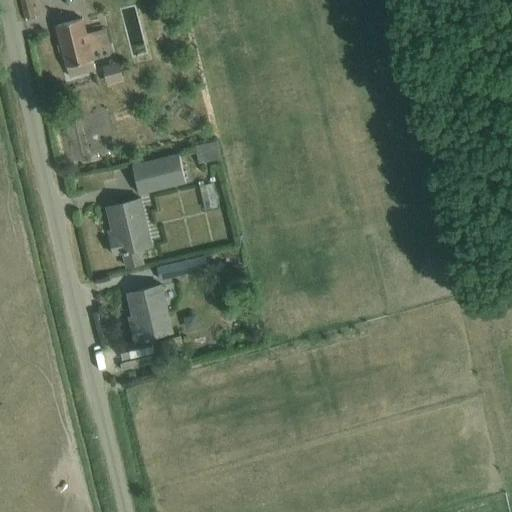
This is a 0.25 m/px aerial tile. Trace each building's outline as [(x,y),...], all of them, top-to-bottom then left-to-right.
[(19,0),(26,20),(37,17),(32,0),(19,0)] [(83,20),(57,26),(69,76),(95,70),(87,36),(83,20)] [(122,57),(106,61),(111,81),(128,76),(122,57)] [(200,142),(204,159),(224,155),(220,137),(200,142)] [(178,155),(135,166),(142,194),(185,183),(178,155)] [(114,257),(124,255),(127,269),(143,266),(139,251),(153,248),(142,201),(107,209),(114,240),(110,241),(114,257)] [(207,257),(159,268),(162,281),(210,269),(207,257)] [(117,275),(118,284),(141,281),(140,273),(117,275)] [(130,325),(134,342),(173,333),(162,287),(128,295),(134,325),(130,325)]
